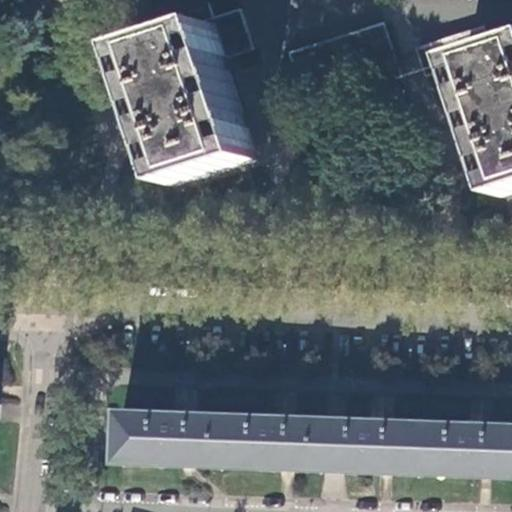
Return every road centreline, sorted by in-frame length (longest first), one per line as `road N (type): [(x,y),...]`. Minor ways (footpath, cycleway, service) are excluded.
road 1 (residential): [(45,329),(122,315),(511,327)]
road 2 (residential): [(511,10),(312,11),(265,0)]
road 3 (residential): [(266,511),(35,504)]
road 4 (residential): [(178,0),(0,4)]
road 5 (residential): [(35,504),(45,329)]
